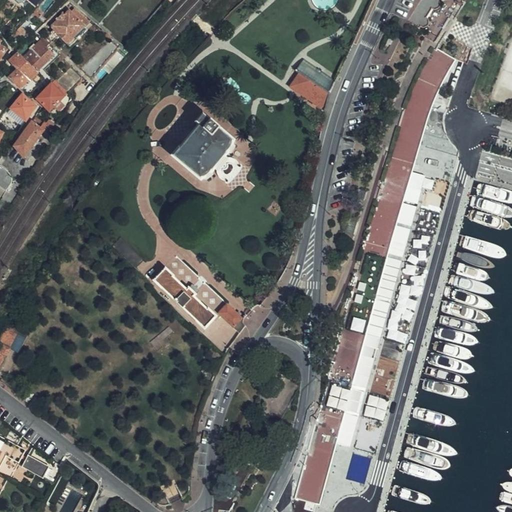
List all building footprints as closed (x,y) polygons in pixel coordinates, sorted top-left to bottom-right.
[(437,2),(437,0),(422,0),(406,26),(417,33),(419,29),(422,30),(424,29),(427,26),(427,22),(425,20),(431,11),(434,12),(438,10),(439,6),(438,3),(437,2)] [(67,43),(79,32),(88,23),(74,10),(72,12),(70,11),(65,15),(63,14),(57,20),(58,21),(53,25),(53,29),(54,30),(60,36),(67,43)] [(60,36),(54,30),(52,33),(58,39),(60,36)] [(103,35),(110,40),(114,37),(107,31),(103,35)] [(82,35),(79,32),(67,43),(71,46),(82,35)] [(92,78),(122,43),(114,37),(110,40),(81,69),(87,76),(92,78)] [(49,44),(43,38),(23,57),(37,72),(54,55),(47,47),(49,44)] [(452,56),(435,46),(425,64),(416,81),(410,95),(404,111),(397,130),(388,158),(380,191),(285,511),(316,511),(337,426),(347,393),(384,255),(395,212),(422,125),(430,102),(438,84),(452,56)] [(23,57),(20,54),(12,62),(19,69),(30,80),(37,72),(23,57)] [(302,60),(294,72),(299,76),(328,96),(335,82),(302,60)] [(73,67),(57,83),(68,95),(84,79),(73,67)] [(30,80),(19,69),(11,77),(21,88),(30,80)] [(328,96),(299,76),(290,89),(324,113),(328,96)] [(49,111),(64,97),(53,86),(50,86),(37,99),(49,111)] [(34,108),(22,96),(12,109),(26,120),(34,108)] [(232,140),(203,115),(198,121),(201,123),(175,154),(201,177),(207,175),(228,151),(232,140)] [(15,147),(24,157),(44,131),(48,134),(55,124),(48,119),(42,128),(33,121),(15,147)] [(6,190),(12,182),(9,174),(5,168),(0,164),(0,198),(0,199),(6,190)] [(435,196),(437,184),(427,183),(423,209),(445,213),(447,198),(435,196)] [(143,259),(120,237),(113,245),(136,267),(143,259)] [(347,393),(337,426),(354,431),(400,260),(384,255),(347,393)] [(407,261),(397,299),(419,305),(429,267),(407,261)] [(165,268),(154,279),(204,327),(216,314),(208,306),(207,307),(194,294),(195,292),(189,287),(186,289),(165,268)] [(219,312),(240,332),(244,327),(242,322),(243,319),(226,303),(219,312)] [(0,364),(20,327),(8,320),(0,335),(0,364)] [(25,388),(20,394),(29,401),(34,394),(25,388)] [(0,466),(6,456),(18,464),(26,451),(16,446),(15,448),(0,439),(0,466)] [(23,466),(42,477),(48,467),(28,456),(23,466)]
